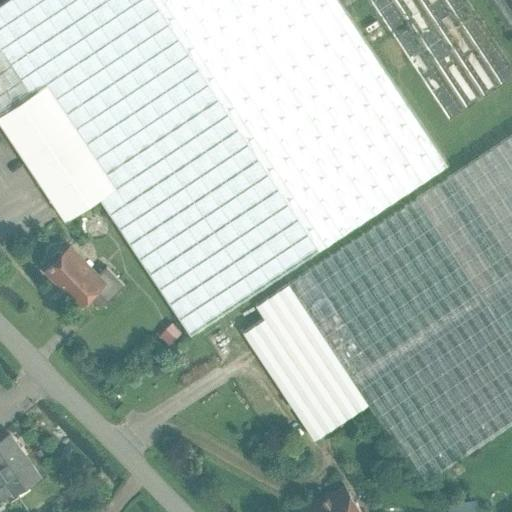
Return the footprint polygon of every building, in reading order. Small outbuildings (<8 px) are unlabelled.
[(342,0),(4,0),(0,3),(0,113),(0,115),(0,118),(67,219),(99,196),(192,333),(450,163),(342,0)] [(265,317),(244,331),(315,438),(336,424),(368,403),(421,483),(461,457),(511,422),(511,134),(289,283),(257,304),(265,317)] [(81,305),(90,296),(102,308),(108,301),(125,284),(107,266),(98,274),(70,245),(46,269),(81,305)] [(181,332),(172,323),(161,334),(169,343),(181,332)] [(40,476),(10,433),(0,439),(0,483),(5,480),(15,494),(40,476)] [(460,463),(451,469),(456,477),(465,470),(460,463)] [(362,511),(344,485),(323,499),(322,497),(300,511),(362,511)] [(478,511),(477,499),(448,503),(448,511),(478,511)]
